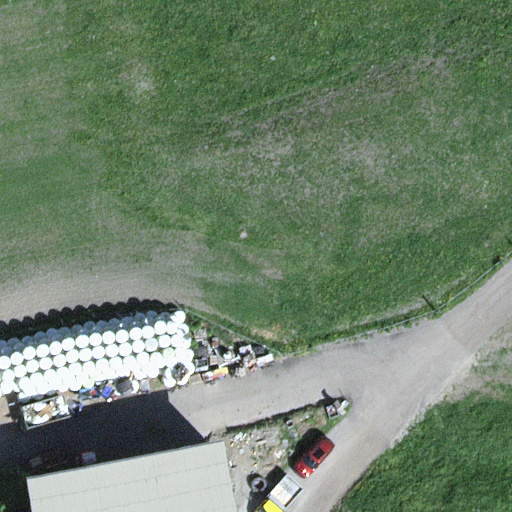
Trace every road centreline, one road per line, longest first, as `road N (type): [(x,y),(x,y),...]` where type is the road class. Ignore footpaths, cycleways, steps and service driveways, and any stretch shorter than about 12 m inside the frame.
road 1 (track): [(0,435),(68,412),(219,395),(448,348)]
road 2 (track): [(297,511),(511,276)]
